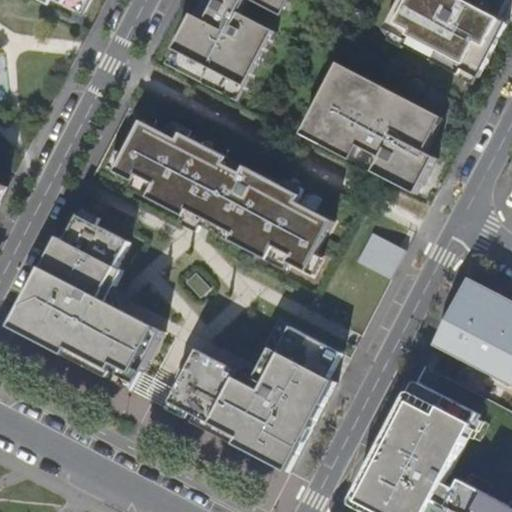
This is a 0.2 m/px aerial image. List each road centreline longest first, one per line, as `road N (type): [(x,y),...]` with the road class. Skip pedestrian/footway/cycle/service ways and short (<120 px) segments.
road 1 (residential): [(0,285),(149,0)]
road 2 (residential): [(304,511),(452,235)]
road 3 (tertiary): [(0,422),(169,511)]
road 4 (residential): [(511,123),(452,235)]
